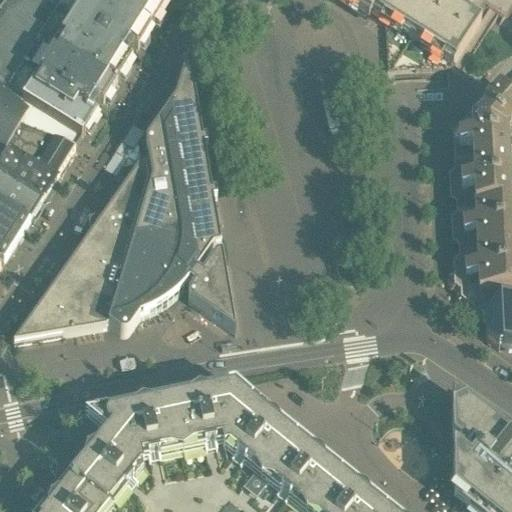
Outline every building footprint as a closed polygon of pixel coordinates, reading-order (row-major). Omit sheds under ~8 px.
[(8,0),(0,10),(0,80),(0,81),(35,113),(80,143),(81,141),(169,0),(8,0)] [(337,0),(354,11),(359,13),(366,0),(337,0)] [(481,26),(440,0),(366,0),(359,13),(370,20),(386,30),(451,72),(481,26)] [(147,160),(13,349),(106,333),(106,332),(108,332),(120,340),(122,341),(123,341),(124,341),(126,340),(128,339),(129,338),(139,324),(153,318),(166,310),(178,300),(188,288),(194,292),(189,299),(188,300),(188,302),(188,304),(189,306),(190,308),(235,340),(188,64),(175,106),(147,146),(146,148),(146,151),(147,160)] [(0,151),(3,153),(56,185),(74,155),(72,154),(80,143),(35,113),(0,81),(0,80),(0,151)] [(511,296),(511,108),(495,93),(456,137),(454,137),(456,174),(452,179),(452,201),(453,201),(458,206),(458,217),(454,221),(453,221),(454,245),(455,244),(460,249),(460,260),(456,264),(455,264),(456,288),(457,288),(462,293),(463,298),(478,298),(481,298),(511,296)] [(121,151),(115,161),(117,172),(131,169),(135,162),(132,148),(121,151)] [(55,185),(56,185),(3,153),(0,151),(0,180),(42,207),(55,185)] [(0,180),(0,209),(29,227),(42,207),(0,180)] [(29,227),(0,209),(0,264),(4,267),(10,258),(29,227)] [(477,309),(477,314),(477,315),(485,323),(486,342),(498,353),(511,353),(511,296),(481,298),(482,309),(477,309)] [(135,370),(133,362),(126,363),(125,363),(118,365),(120,373),(127,373),(128,372),(135,370)] [(381,511),(245,402),(244,397),(240,393),(234,393),(85,424),(92,430),(103,439),(53,502),(44,511),(381,511)] [(508,445),(500,439),(503,436),(465,405),(464,407),(453,412),(451,412),(453,491),(479,511),(511,511),(511,447),(508,445)]
